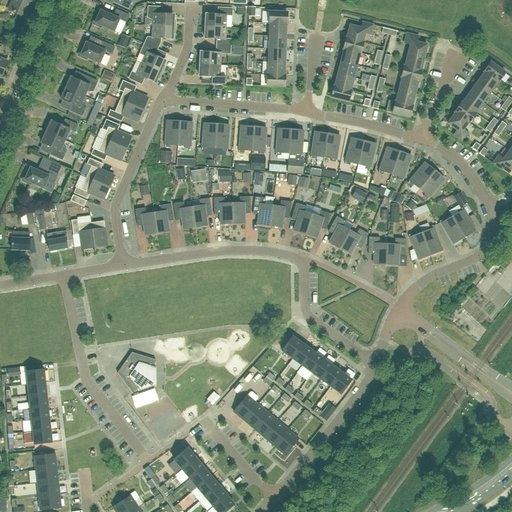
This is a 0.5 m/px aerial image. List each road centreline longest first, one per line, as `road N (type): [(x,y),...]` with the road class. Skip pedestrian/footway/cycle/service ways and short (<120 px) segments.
road 1 (residential): [(140,452),(84,376),(65,276)]
road 2 (unclassified): [(124,266),(247,250),(302,260)]
road 3 (residential): [(162,97),(115,209),(124,266)]
road 4 (unclassified): [(375,363),(274,497)]
road 5 (unclassified): [(0,143),(64,0)]
road 6 (residential): [(397,307),(417,284),(487,251),(489,208)]
road 7 (residential): [(307,112),(162,97)]
road 8 (unclassified): [(375,363),(306,314),(302,260)]
